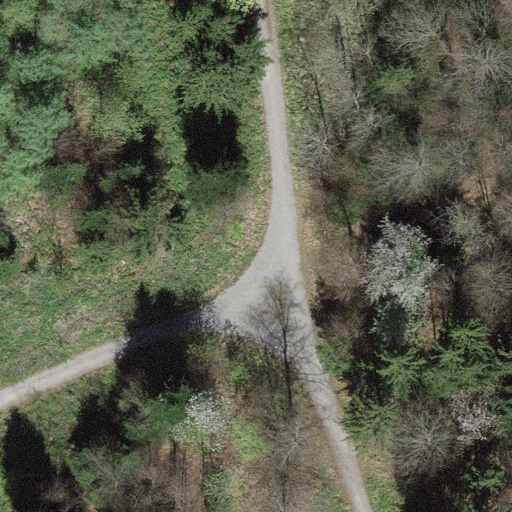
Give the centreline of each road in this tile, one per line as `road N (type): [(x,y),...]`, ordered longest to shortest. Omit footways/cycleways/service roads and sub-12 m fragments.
road 1 (track): [(263,0),(289,302),(357,511)]
road 2 (track): [(0,404),(65,370),(289,302)]
